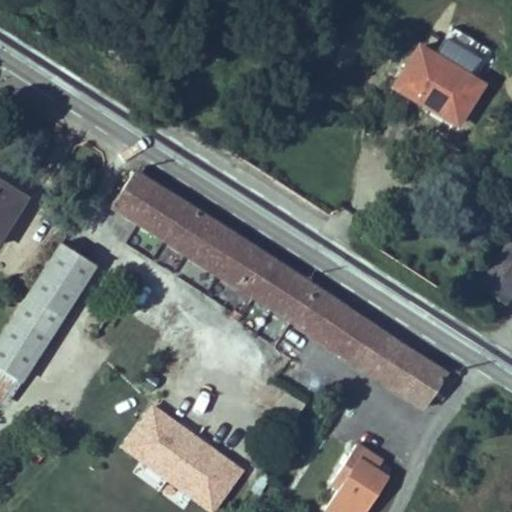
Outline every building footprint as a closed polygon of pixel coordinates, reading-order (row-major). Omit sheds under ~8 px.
[(469,84),(409,46),(382,87),(446,125),(469,84)] [(180,253),(206,216),(148,178),(123,215),(180,253)] [(0,180),(0,212),(13,189),(0,180)] [(343,242),(357,216),(337,206),(323,232),(343,242)] [(330,299),(206,216),(180,253),(306,337),(330,299)] [(511,283),(511,227),(454,318),(480,334),(511,283)] [(48,243),(0,321),(0,323),(38,343),(84,264),(48,243)] [(391,340),(330,299),(306,337),(366,376),(391,340)] [(38,343),(0,323),(0,374),(13,382),(38,343)] [(434,369),(391,340),(366,376),(408,406),(434,369)] [(241,469),(151,405),(120,447),(211,511),(241,469)] [(347,511),(384,458),(360,443),(347,457),(334,449),(313,475),(328,485),(311,511),(312,511),(347,511)]
